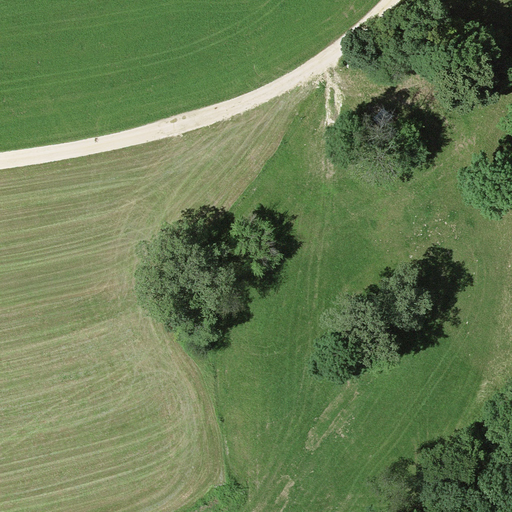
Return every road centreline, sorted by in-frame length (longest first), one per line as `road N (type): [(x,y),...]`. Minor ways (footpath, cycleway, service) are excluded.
road 1 (track): [(260,511),(298,422),(334,119),(328,58)]
road 2 (track): [(0,161),(189,124),(243,103),(328,58),(391,0)]
